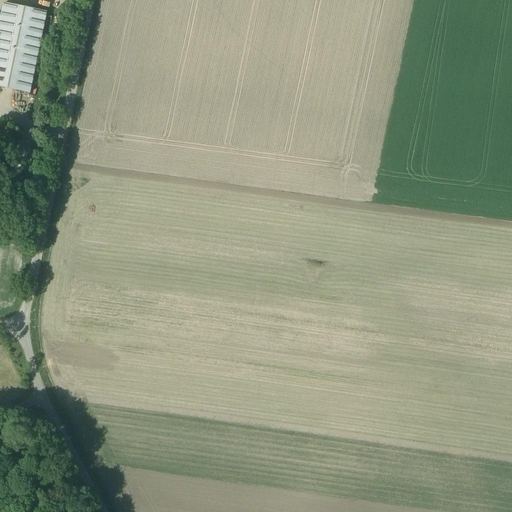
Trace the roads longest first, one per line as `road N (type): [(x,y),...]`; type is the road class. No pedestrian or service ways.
road 1 (unclassified): [(24,322),(90,0)]
road 2 (unclassified): [(109,511),(44,385)]
